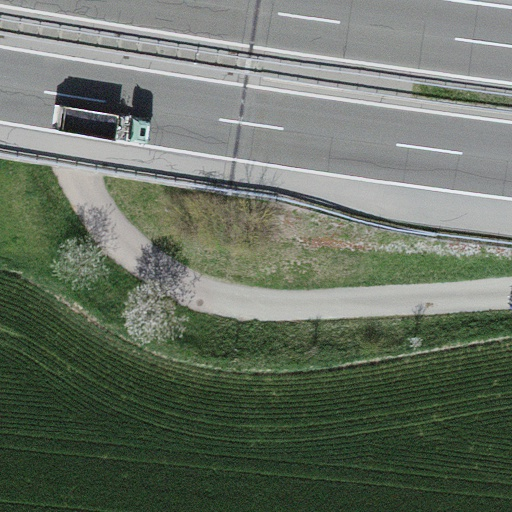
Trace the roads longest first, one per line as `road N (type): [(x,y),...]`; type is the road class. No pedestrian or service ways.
road 1 (motorway): [(0,83),(511,160)]
road 2 (motorway): [(511,47),(194,0)]
